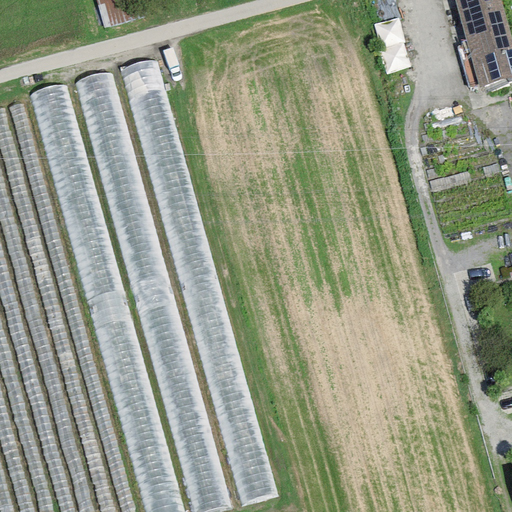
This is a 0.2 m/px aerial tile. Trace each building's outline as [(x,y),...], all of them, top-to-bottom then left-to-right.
[(141,0),(107,0),(96,3),(105,33),(147,20),(141,0)] [(511,44),(499,0),(453,0),(479,88),(511,78),(511,44)] [(394,44),(415,30),(401,9),(380,23),(394,44)] [(125,70),(148,150),(166,145),(183,204),(200,199),(160,60),(125,70)] [(146,477),(154,511),(184,511),(175,470),(146,477)] [(272,471),(242,480),(249,505),(279,496),(272,471)] [(199,498),(201,511),(208,511),(228,508),(225,492),(199,498)]
